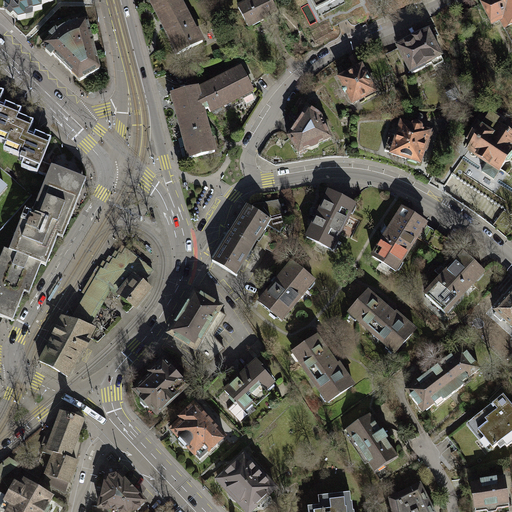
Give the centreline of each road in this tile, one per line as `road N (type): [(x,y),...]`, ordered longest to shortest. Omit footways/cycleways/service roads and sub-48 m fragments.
road 1 (residential): [(449,0),(300,74),(250,151),(253,181)]
road 2 (secondary): [(253,181),(340,172),(400,184),(511,259)]
road 3 (tertiary): [(115,158),(16,334),(12,355),(22,372)]
road 4 (tertiary): [(92,388),(149,332),(187,261)]
road 5 (tertiary): [(168,194),(155,125),(132,72)]
